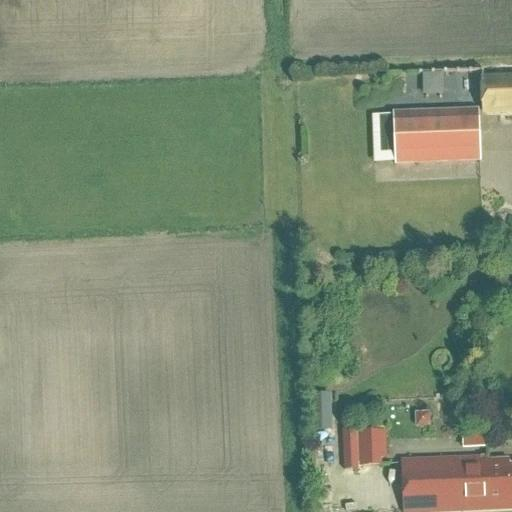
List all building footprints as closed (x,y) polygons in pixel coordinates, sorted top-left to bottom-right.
[(511,80),(482,81),(483,116),(511,114),(511,80)] [(394,114),(396,168),(480,164),(478,111),(394,114)] [(326,430),(324,393),(312,394),(314,431),(326,430)] [(387,459),(386,432),(356,434),(356,431),(342,432),(344,472),(358,471),(358,468),(381,467),(381,459),(387,459)] [(457,433),(457,448),(478,448),(478,433),(457,433)] [(511,466),(510,467),(510,461),(488,463),(487,459),(402,463),(404,511),(491,511),(511,511),(511,466)]
